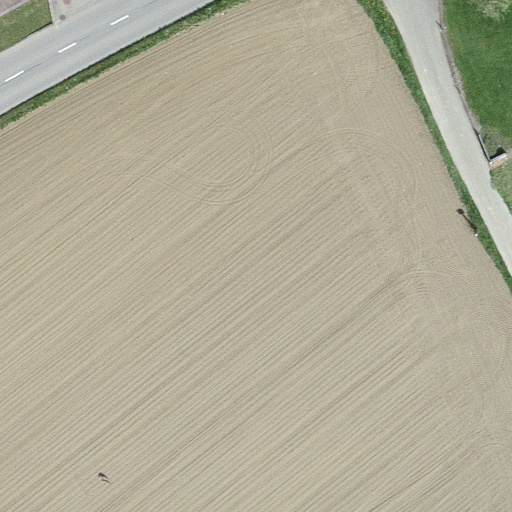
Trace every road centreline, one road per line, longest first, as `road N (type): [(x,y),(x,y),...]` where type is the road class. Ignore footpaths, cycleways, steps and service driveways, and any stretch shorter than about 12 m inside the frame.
road 1 (residential): [(408,0),(511,246)]
road 2 (tertiary): [(157,0),(0,85)]
